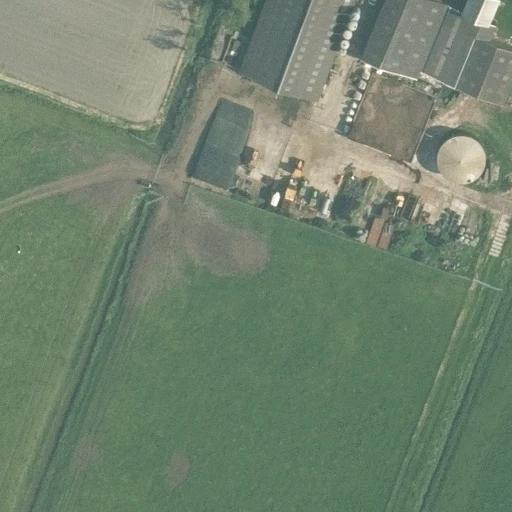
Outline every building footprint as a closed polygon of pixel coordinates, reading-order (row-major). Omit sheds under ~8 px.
[(263,0),(241,63),(321,92),(332,62),(339,65),(346,46),(339,43),(355,0),(263,0)] [(498,16),(493,14),(498,0),(465,0),(465,1),(462,0),(381,0),(371,28),(372,29),(364,51),(420,73),(424,64),(507,96),(511,81),(511,38),(492,31),(498,16)] [(243,46),(248,20),(236,18),(231,43),(243,46)] [(493,142),(493,141),(493,135),(491,130),(488,125),(484,120),(480,117),(475,115),(470,113),(463,113),(455,114),(452,116),(448,119),(444,122),(441,127),(438,132),(437,137),(437,142),(438,148),(439,152),(442,157),(446,162),(449,164),(455,168),(459,169),(466,170),(471,169),(476,167),(481,164),(486,161),(489,156),(491,152),(493,148),(493,142)] [(318,143),(303,191),(333,200),(348,152),(318,143)] [(269,182),(274,168),(248,157),(242,171),(269,182)] [(474,209),(481,193),(464,185),(457,202),(474,209)]
